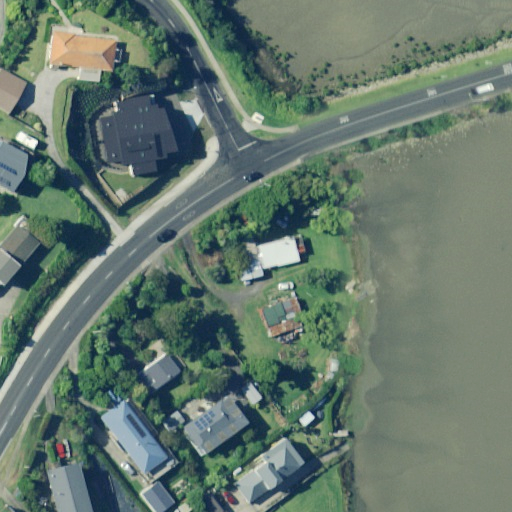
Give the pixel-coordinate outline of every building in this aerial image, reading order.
[(112,39),(49,31),(46,63),(76,67),(75,79),(95,81),(97,70),(108,71),(112,39)] [(24,82),(0,69),(0,108),(8,113),(24,82)] [(180,135),(178,121),(157,123),(159,138),(180,135)] [(0,142),(0,197),(1,198),(5,190),(11,194),(30,158),(0,142)] [(0,284),(43,234),(23,216),(0,242),(0,284)] [(292,268),(291,262),(299,261),(294,237),(255,246),(253,238),(234,242),(242,280),(263,275),(261,269),(269,267),(270,274),(292,268)] [(303,314),(296,296),(261,308),(271,336),(285,331),(282,322),(303,314)] [(187,367),(173,348),(134,378),(148,397),(187,367)] [(165,456),(113,387),(102,395),(112,408),(100,417),(142,473),(165,456)] [(246,423),(226,395),(181,427),(200,455),(246,423)] [(301,462),(282,439),(258,458),(262,462),(233,484),(249,503),(301,462)] [(90,511),(78,463),(46,471),(56,511),(90,511)] [(162,511),(174,503),(158,481),(142,494),(155,511),(162,511)] [(219,511),(222,511),(208,493),(200,499),(210,511),(219,511)] [(189,511),(194,509),(188,500),(178,507),(181,511),(189,511)]
